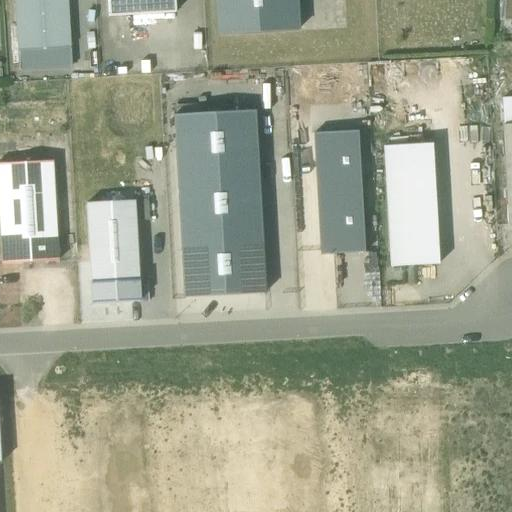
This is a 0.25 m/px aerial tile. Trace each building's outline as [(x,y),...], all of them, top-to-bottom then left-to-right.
[(14,0),(17,52),(69,49),(66,0),(14,0)] [(174,13),(173,0),(107,0),(108,16),(174,13)] [(295,0),(214,0),(217,35),(297,30),(295,0)] [(511,20),(511,0),(504,0),(503,20),(511,20)] [(70,68),(69,49),(17,52),(18,70),(70,68)] [(511,97),(500,98),(501,125),(511,124),(511,97)] [(254,111),(173,116),(183,298),(264,294),(254,111)] [(511,124),(501,125),(507,225),(511,225),(511,124)] [(355,132),(313,135),(321,254),(363,251),(355,132)] [(431,144),(382,147),(389,267),(437,265),(431,144)] [(51,161),(0,163),(0,257),(0,264),(57,261),(51,161)] [(147,196),(135,197),(137,221),(148,220),(147,196)] [(133,201),(85,204),(90,284),(138,281),(133,201)] [(90,284),(91,304),(139,301),(138,281),(90,284)]
